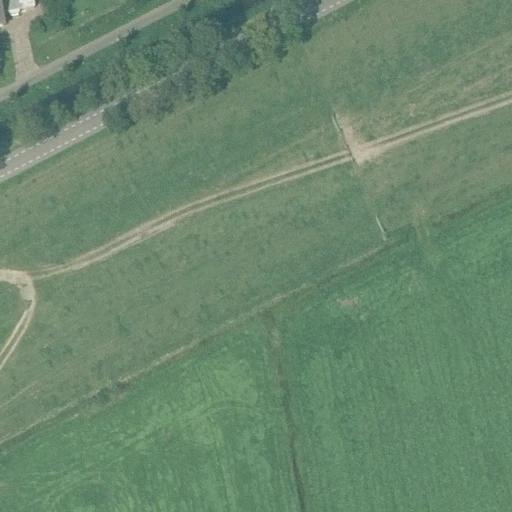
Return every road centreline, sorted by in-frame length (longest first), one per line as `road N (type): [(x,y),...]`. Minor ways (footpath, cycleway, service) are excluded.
road 1 (unclassified): [(0,178),(345,0)]
road 2 (unclassified): [(0,101),(196,0)]
